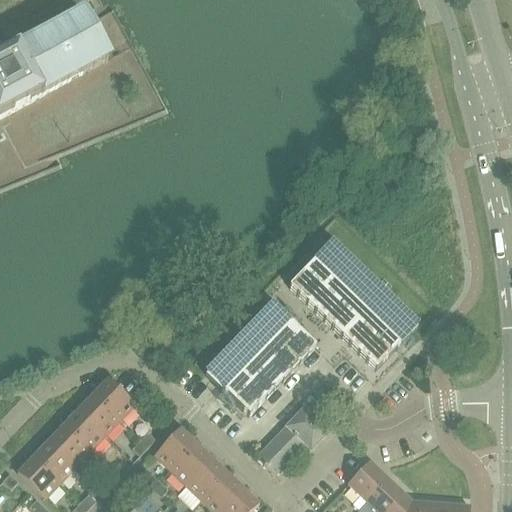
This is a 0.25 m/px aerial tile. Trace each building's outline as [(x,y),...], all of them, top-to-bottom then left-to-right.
[(0,0),(0,56),(1,56),(101,1),(100,0),(0,0)] [(0,119),(42,97),(41,97),(106,62),(81,14),(0,57),(0,119)] [(330,246),(288,290),(375,373),(416,330),(330,246)] [(271,308),(204,377),(248,419),(315,350),(271,308)] [(107,382),(91,398),(119,425),(134,408),(107,382)] [(91,398),(77,414),(104,440),(119,425),(91,398)] [(303,412),(294,421),(284,432),(302,449),(303,447),(309,453),(327,435),(303,412)] [(77,414),(62,429),(89,455),(104,440),(77,414)] [(62,429),(47,445),(75,471),(89,455),(62,429)] [(153,459),(169,475),(196,447),(180,432),(153,459)] [(255,462),(273,479),(302,449),(284,432),(255,462)] [(147,435),(139,444),(147,451),(155,442),(147,435)] [(132,452),(139,459),(147,451),(139,444),(132,452)] [(47,445),(32,460),(60,487),(75,471),(47,445)] [(169,475),(185,489),(211,462),(196,447),(169,475)] [(17,476),(44,503),(60,487),(32,460),(17,476)] [(185,489),(200,504),(226,477),(211,462),(185,489)] [(369,465),(347,488),(364,505),(386,481),(369,465)] [(117,482),(125,474),(117,467),(109,475),(117,482)] [(109,490),(117,482),(109,475),(101,483),(109,490)] [(10,493),(17,485),(9,477),(2,485),(10,493)] [(144,485),(152,492),(159,485),(151,477),(144,485)] [(200,504),(208,511),(221,511),(242,491),(226,477),(200,504)] [(390,511),(404,498),(386,481),(364,505),(371,511),(390,511)] [(160,500),(167,493),(159,485),(152,492),(160,500)] [(221,511),(253,511),(258,507),(242,491),(221,511)] [(86,511),(88,511),(95,505),(88,498),(80,506),(86,511)] [(135,511),(159,511),(160,511),(146,498),(135,511)] [(411,505),(404,498),(390,511),(420,511),(421,506),(411,505)] [(29,511),(43,511),(44,511),(36,503),(29,511)]
